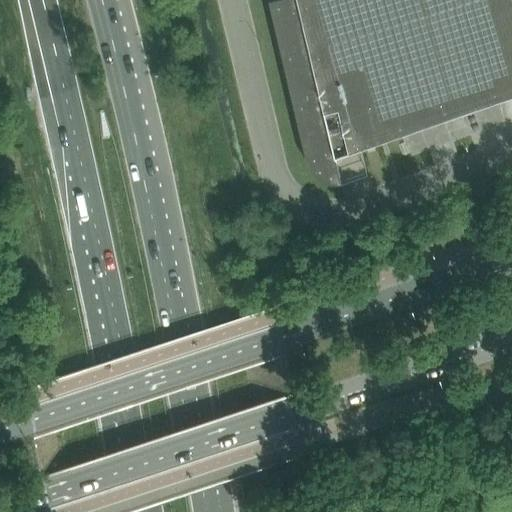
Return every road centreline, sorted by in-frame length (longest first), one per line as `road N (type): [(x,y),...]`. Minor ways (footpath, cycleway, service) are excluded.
road 1 (secondary): [(511,258),(0,429)]
road 2 (secondary): [(0,510),(511,340)]
road 3 (trunk): [(43,0),(134,406),(149,511)]
road 4 (trunk): [(206,511),(101,0)]
road 5 (unclassified): [(229,0),(272,180),(297,208),(334,210),(511,151)]
